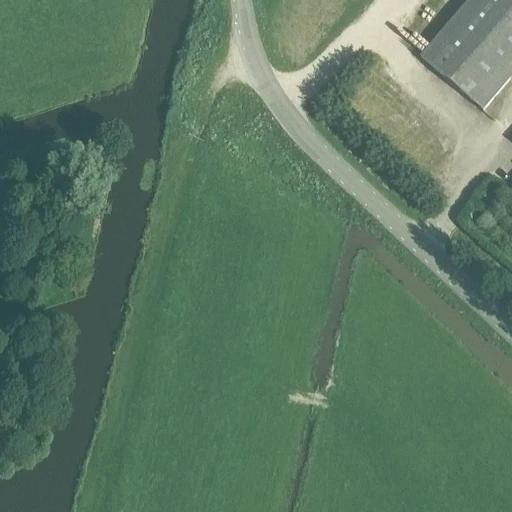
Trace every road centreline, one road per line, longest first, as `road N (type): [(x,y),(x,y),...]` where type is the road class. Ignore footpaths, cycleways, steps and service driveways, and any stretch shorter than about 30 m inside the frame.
road 1 (unclassified): [(511,340),(302,144),(265,87),(239,0)]
road 2 (track): [(382,0),(284,115)]
